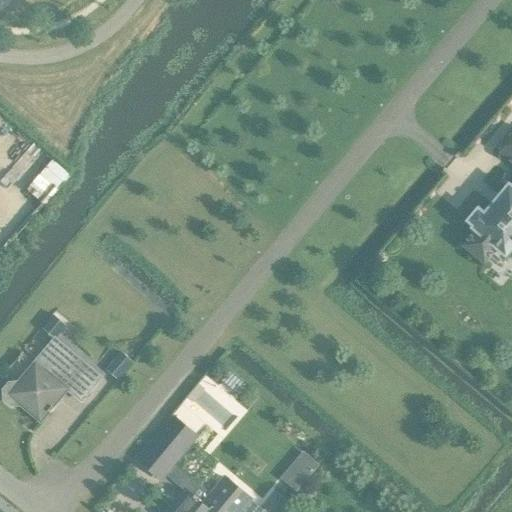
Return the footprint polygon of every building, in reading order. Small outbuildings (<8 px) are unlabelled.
[(511,186),(511,185),(510,184),(485,214),(479,208),(468,221),(474,226),(473,228),(476,231),(463,246),(485,264),(498,249),(507,257),(511,252),(511,138),(500,152),(511,161),(511,186)] [(82,401),(102,378),(55,339),(19,383),(10,383),(4,390),(5,400),(12,406),(21,405),(41,422),(68,390),(82,401)] [(123,349),(109,366),(121,377),(136,360),(123,349)] [(209,439),(198,431),(160,476),(177,490),(205,458),(198,452),(209,439)] [(283,476),(300,489),(322,461),(305,448),(283,476)] [(168,511),(241,511),(252,500),(227,478),(204,506),(186,491),(168,511)]
